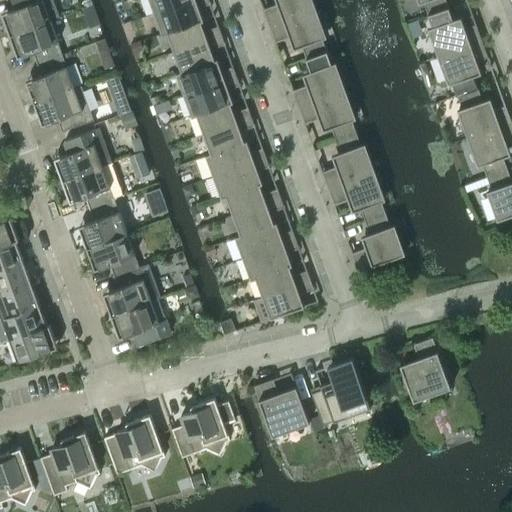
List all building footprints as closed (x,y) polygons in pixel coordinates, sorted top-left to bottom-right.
[(14,0),(17,6),(2,12),(10,34),(50,19),(59,16),(53,0),(14,0)] [(150,0),(155,13),(188,1),(190,0),(150,0)] [(190,0),(188,1),(155,13),(162,32),(167,30),(167,31),(201,19),(197,8),(211,3),(209,0),(190,0)] [(277,0),(278,3),(263,8),(269,25),(292,17),(316,8),(313,0),(277,0)] [(418,0),(419,2),(423,1),(428,14),(449,6),(446,0),(418,0)] [(429,28),(439,56),(482,40),(476,23),(465,27),(461,16),(454,19),(449,6),(428,14),(433,26),(429,28)] [(292,17),(269,25),(275,42),(290,36),(294,47),(301,44),(306,57),(327,50),(323,37),(327,36),(316,8),(292,17)] [(50,19),(10,34),(18,56),(33,51),(37,63),(63,53),(50,19)] [(167,31),(174,52),(208,39),(222,34),(219,25),(205,30),(201,19),(167,31)] [(176,72),(177,73),(216,60),(212,49),(226,44),(222,34),(208,39),(174,52),(181,70),(176,72)] [(449,83),(453,82),(457,95),(478,87),(474,74),(481,72),(477,61),(488,57),(482,40),(439,56),(449,83)] [(303,73),(307,84),(292,89),(298,106),(346,89),(336,61),(332,63),(327,50),(306,57),(311,70),(303,73)] [(42,74),(27,80),(35,102),(75,87),(63,53),(37,63),(42,74)] [(177,73),(184,94),(237,75),(234,66),(220,71),(216,60),(177,73)] [(184,94),(192,114),(230,101),(226,90),(240,85),(237,75),(184,94)] [(75,87),(35,102),(43,124),(58,118),(62,131),(94,119),(82,85),(75,87)] [(478,87),(457,95),(462,108),(458,109),(468,137),(511,121),(506,104),(494,109),(490,98),(483,100),(478,87)] [(298,106),(304,123),(319,117),(323,128),(331,126),(335,139),(357,131),(352,118),(356,117),(346,89),(298,106)] [(125,96),(113,101),(118,115),(130,110),(125,96)] [(197,114),(204,133),(252,116),(248,107),(234,112),(230,101),(192,114),(192,116),(197,114)] [(206,153),(206,154),(210,153),(245,141),(241,130),(255,125),(252,116),(204,133),(211,152),(206,153)] [(478,165),(482,163),(487,176),(508,169),(503,156),(511,153),(507,142),(511,140),(511,121),(468,137),(478,165)] [(54,157),(62,179),(103,164),(103,165),(112,162),(99,127),(65,139),(69,151),(54,157)] [(333,154),(337,165),(321,171),(328,187),(350,179),(375,170),(365,142),(361,144),(357,131),(335,139),(340,152),(333,154)] [(206,154),(214,175),(266,157),(263,147),(249,152),(245,141),(210,153),(206,154)] [(214,175),(221,195),(226,194),(260,182),(256,171),(270,166),(266,157),(214,175)] [(85,196),(90,207),(115,198),(103,165),(103,164),(62,179),(70,201),(85,196)] [(511,180),(508,169),(487,176),(491,189),(487,190),(497,219),(502,218),(511,213),(511,180)] [(350,179),(328,187),(334,204),(349,199),(353,210),(360,207),(365,220),(386,212),(381,200),(385,198),(375,170),(350,179)] [(226,195),(233,214),(281,197),(278,188),(264,193),(260,182),(226,194),(221,195),(222,197),(226,195)] [(235,235),(236,236),(239,235),(275,223),(271,212),(284,207),(281,197),(233,214),(240,233),(235,235)] [(79,225),(87,247),(127,232),(115,198),(90,207),(94,219),(79,225)] [(362,236),(366,247),(351,252),(357,270),(405,252),(394,223),(391,225),(386,212),(365,220),(370,233),(362,236)] [(11,216),(0,220),(0,244),(16,239),(17,240),(19,239),(11,216)] [(236,236),(243,256),(296,238),(292,229),(279,234),(275,223),(239,235),(236,236)] [(110,263),(114,275),(139,266),(127,232),(87,247),(95,269),(110,263)] [(243,256),(250,277),(254,276),(289,263),(285,252),(299,247),(296,238),(243,256)] [(16,239),(0,244),(0,269),(24,261),(17,240),(16,239)] [(24,261),(0,269),(0,293),(32,282),(24,261)] [(111,314),(158,297),(161,296),(149,263),(139,266),(114,275),(118,287),(103,292),(111,314)] [(256,277),(263,296),(311,279),(307,269),(293,274),(289,263),(254,276),(250,277),(251,278),(256,277)] [(253,299),(261,321),(305,305),(300,293),(314,288),(311,279),(263,296),(253,299)] [(0,293),(0,317),(39,303),(32,282),(0,293)] [(171,332),(158,297),(111,314),(119,336),(134,331),(139,343),(171,332)] [(39,303),(0,317),(0,339),(1,342),(10,339),(47,325),(47,324),(39,303)] [(47,325),(10,339),(18,360),(58,346),(50,323),(47,324),(47,325)] [(418,357),(401,364),(403,372),(412,395),(414,400),(451,386),(449,382),(433,336),(413,343),(418,357)] [(322,388),(311,392),(323,424),(371,406),(369,402),(353,356),(334,363),(339,377),(321,383),(322,388)] [(273,378),(254,385),(271,431),(272,435),(310,421),(308,417),(299,393),(296,385),(278,391),(273,378)] [(217,404),(215,397),(191,406),(192,410),(181,414),(184,423),(172,428),(182,456),(206,447),(220,453),(226,440),(230,438),(224,423),(236,419),(229,399),(217,404)] [(162,456),(165,455),(150,413),(126,422),(128,427),(116,431),(117,432),(104,437),(117,473),(142,464),(155,470),(162,456)] [(97,473),(101,472),(85,430),(61,439),(63,443),(52,447),(53,452),(41,456),(54,494),(68,489),(66,484),(77,480),(90,487),(97,473)] [(32,489),(36,488),(21,446),(0,453),(0,506),(3,506),(1,501),(12,497),(26,503),(32,489)] [(189,477),(193,487),(205,483),(202,473),(189,477)]
